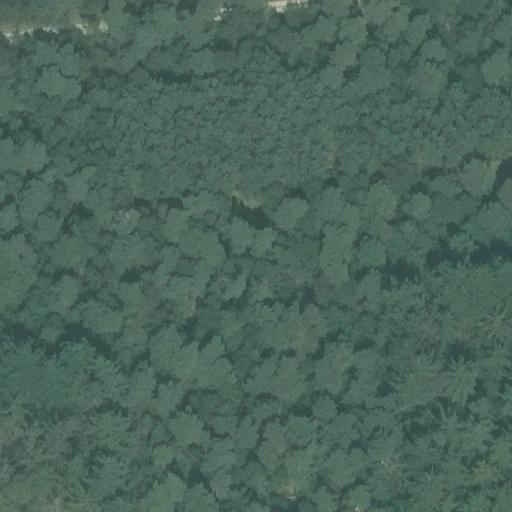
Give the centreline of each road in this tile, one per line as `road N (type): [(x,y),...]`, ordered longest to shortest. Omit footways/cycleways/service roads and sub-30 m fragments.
road 1 (track): [(511,141),(315,187),(170,209)]
road 2 (track): [(309,1),(139,23)]
road 3 (track): [(139,23),(0,41)]
